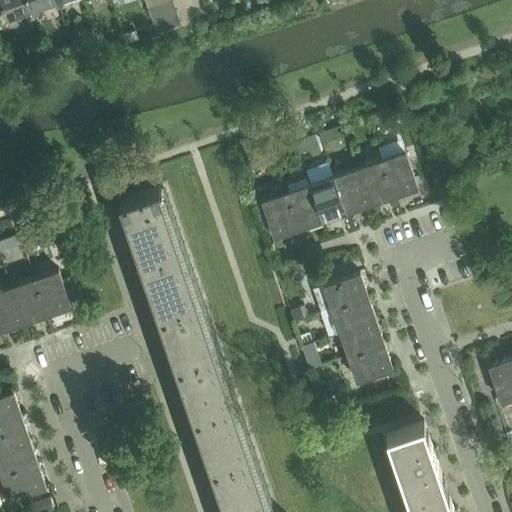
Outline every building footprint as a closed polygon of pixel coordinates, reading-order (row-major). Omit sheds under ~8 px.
[(0,0),(0,27),(16,22),(13,14),(31,8),(28,0),(0,0)] [(28,0),(31,8),(34,16),(40,14),(37,6),(54,0),(28,0)] [(173,0),(170,0),(148,8),(152,19),(177,11),(173,0)] [(177,11),(152,19),(156,31),(181,23),(177,11)] [(395,111),(391,120),(400,124),(405,115),(395,111)] [(331,127),(320,130),(324,141),(335,137),(331,127)] [(306,135),(297,138),(301,151),(310,148),(306,135)] [(406,149),(382,157),(394,193),(418,185),(406,149)] [(382,157),(358,165),(371,201),(394,193),(382,157)] [(358,165),(335,173),(347,209),(371,201),(358,165)] [(335,173),(311,181),(323,217),(347,209),(335,173)] [(300,225),(288,189),(285,181),(278,184),(281,192),(262,198),(275,234),(300,225)] [(323,217),(311,181),(288,189),(300,225),(323,217)] [(271,511),(160,185),(120,198),(129,224),(122,227),(126,239),(133,237),(227,511),(271,511)] [(5,239),(0,240),(0,248),(1,250),(8,247),(5,239)] [(59,268),(34,276),(46,312),(71,304),(59,268)] [(324,282),(333,306),(369,294),(361,270),(324,282)] [(34,276),(10,284),(23,320),(46,312),(34,276)] [(10,284),(0,287),(0,328),(23,320),(10,284)] [(369,294),(333,306),(341,330),(377,318),(369,294)] [(377,318),(341,330),(349,354),(385,341),(377,318)] [(385,341),(349,354),(357,378),(393,366),(385,341)] [(318,355),(307,359),(309,364),(310,367),(321,363),(318,355)] [(511,355),(490,363),(502,399),(511,395),(511,355)] [(0,393),(0,420),(22,413),(14,389),(0,393)] [(22,413),(0,420),(0,446),(30,437),(22,413)] [(388,431),(409,494),(427,488),(445,481),(436,455),(440,454),(437,444),(433,446),(424,419),(388,431)] [(30,437),(0,446),(0,465),(2,473),(38,460),(30,437)] [(38,460),(2,473),(11,497),(47,485),(38,460)] [(445,481),(427,488),(409,494),(415,511),(460,511),(458,506),(454,507),(445,481)]
